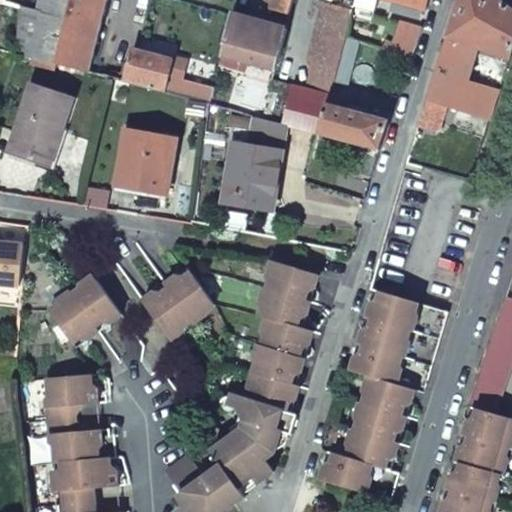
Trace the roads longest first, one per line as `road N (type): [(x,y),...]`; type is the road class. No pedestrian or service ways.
road 1 (residential): [(449,0),(294,475)]
road 2 (residential): [(405,511),(511,191)]
road 3 (residential): [(0,211),(180,233)]
road 4 (residential): [(153,511),(143,385)]
